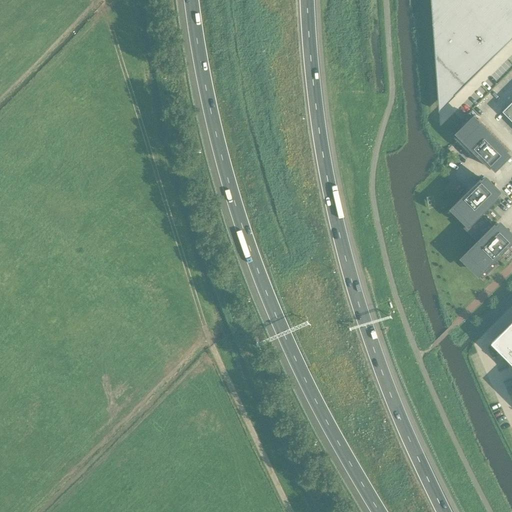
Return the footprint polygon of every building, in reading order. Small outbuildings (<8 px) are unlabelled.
[(511,0),(431,0),(439,112),(511,39),(511,20),(507,15),(511,9),(511,0)] [(511,102),(503,112),(511,120),(511,102)] [(465,126),(455,137),(470,153),(473,150),(491,168),(492,167),(495,170),(501,164),(498,161),(502,157),(505,160),(511,154),(508,151),(509,150),(478,119),(468,129),(465,126)] [(462,197),(450,209),(468,227),(469,227),(480,238),(465,254),(475,264),(472,267),(483,278),(499,262),(497,259),(501,255),(511,244),(511,234),(509,232),(507,234),(503,230),(505,228),(499,222),(497,224),(496,223),(493,226),(481,215),(500,196),(498,195),(501,193),(494,187),(492,189),(489,185),(491,183),(484,177),(482,179),(481,178),(462,197)] [(511,322),(492,343),(511,362),(511,322)]
